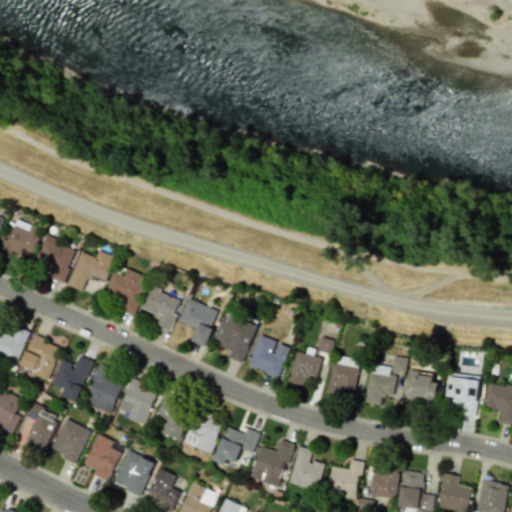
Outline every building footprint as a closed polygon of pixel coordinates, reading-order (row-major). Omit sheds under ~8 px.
[(41,229),(14,218),(5,239),(0,237),(0,247),(29,259),(41,229)] [(62,279),(75,248),(44,235),(31,266),(62,279)] [(79,251),(65,284),(81,291),(88,274),(104,280),(113,256),(97,249),(94,257),(79,251)] [(132,314),(148,278),(126,268),(123,275),(112,270),(103,290),(122,298),(118,307),(132,314)] [(179,298),(150,286),(141,308),(159,316),(155,323),(166,328),(179,298)] [(205,346),(216,311),(184,300),(177,321),(195,327),(191,341),(205,346)] [(227,357),(243,362),(255,325),(220,314),(211,343),(229,349),(227,357)] [(28,332),(14,327),(12,333),(0,328),(0,354),(16,361),(28,332)] [(277,376),(288,347),(275,342),(276,341),(258,334),(246,364),(277,376)] [(60,345),(31,335),(20,367),(48,377),(60,345)] [(317,351),(331,353),(333,339),(319,337),(317,351)] [(302,385),(305,375),(315,378),(321,358),(295,350),(286,381),(302,385)] [(60,359),(51,384),(63,388),(61,395),(77,401),(91,359),(77,354),(73,363),(60,359)] [(326,392),(352,397),(359,359),(333,354),(326,392)] [(406,358),(392,356),(390,370),(404,372),(406,358)] [(122,383),(108,377),(112,368),(99,363),(83,403),(110,413),(122,383)] [(379,404),(380,393),(392,395),(395,375),(388,373),(389,367),(370,363),(364,401),(379,404)] [(434,400),(438,382),(431,381),(432,374),(407,368),(402,393),(434,400)] [(475,416),(478,375),(447,372),(443,405),(459,406),(459,414),(475,416)] [(127,417),(142,424),(158,390),(131,378),(118,407),(129,413),(127,417)] [(482,406),(500,409),(497,422),(511,424),(511,386),(487,382),(482,406)] [(0,425),(12,431),(19,416),(14,413),(21,399),(0,389),(0,425)] [(190,404),(163,394),(155,417),(161,419),(157,431),(177,438),(190,404)] [(58,415),(30,403),(17,435),(44,447),(58,415)] [(223,424),(198,412),(183,442),(208,453),(223,424)] [(90,430),(65,418),(50,450),(75,462),(90,430)] [(259,433),(245,427),(243,433),(226,426),(215,454),(235,462),(241,448),(252,452),(259,433)] [(112,440),(97,433),(83,463),(95,469),(93,474),(107,481),(120,452),(109,447),(112,440)] [(278,486),(290,442),(279,439),(276,450),(259,446),(250,478),(278,486)] [(311,449),(298,445),(288,482),(316,490),(323,464),(308,460),(311,449)] [(112,483),(140,494),(154,461),(126,450),(112,483)] [(360,460),(349,459),(348,468),(330,466),(327,494),(356,497),(360,460)] [(179,490),(170,486),(175,475),(158,468),(145,499),(171,510),(179,490)] [(369,496),(396,497),(397,470),(370,469),(369,496)] [(433,494),(421,492),(424,473),(402,470),(397,506),(431,511),(433,494)] [(466,511),(470,486),(457,485),(458,475),(441,473),(437,508),(453,510),(452,511),(466,511)] [(501,511),(507,484),(481,479),(475,511),(485,511),(501,511)] [(207,511),(217,493),(192,481),(177,511),(179,511),(207,511)] [(217,511),(246,511),(248,508),(223,498),(217,511)]
